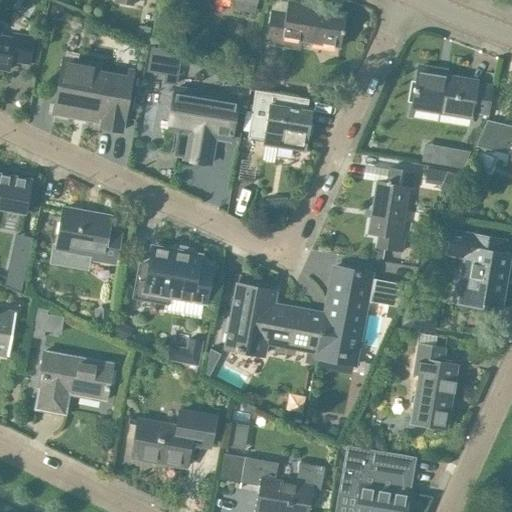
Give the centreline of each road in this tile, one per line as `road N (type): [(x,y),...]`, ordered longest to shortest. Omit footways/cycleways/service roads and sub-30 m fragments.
road 1 (residential): [(0,444),(138,511),(448,511),(511,369)]
road 2 (residential): [(0,129),(273,248),(291,242),(401,0)]
